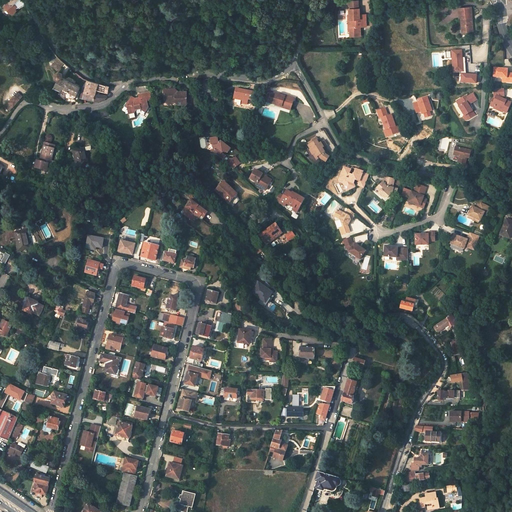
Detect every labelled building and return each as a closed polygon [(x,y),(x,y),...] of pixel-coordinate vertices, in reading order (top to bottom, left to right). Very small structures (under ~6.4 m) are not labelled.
[(8,0),(4,6),(13,14),(16,10),(16,9),(16,8),(17,7),(14,4),(17,0),(8,0)] [(349,9),(350,20),(351,20),(351,27),(350,27),(350,36),(360,36),(360,27),(366,26),(366,15),(360,15),(360,9),(358,9),(358,1),(350,1),(350,9),(349,9)] [(472,17),(471,7),(459,8),(460,18),(461,18),(461,26),(461,32),(473,31),(472,22),(471,22),(471,17),(472,17)] [(453,50),(454,73),(462,73),(463,84),(478,83),(478,73),(466,74),(465,50),(453,50)] [(59,59),(52,66),(57,70),(64,63),(59,59)] [(507,69),(493,68),(493,77),(502,77),(502,79),(506,79),(505,82),(511,82),(511,73),(506,73),(507,69)] [(58,79),(55,87),(62,91),(60,94),(66,99),(68,96),(75,99),(79,91),(81,92),(82,88),(81,88),(81,87),(69,81),(70,81),(62,77),(63,75),(62,74),(61,73),(59,73),(58,73),(56,75),(56,76),(57,77),(58,78),(58,79)] [(87,81),(85,90),(85,92),(95,94),(96,91),(98,84),(88,81),(87,81)] [(100,91),(104,92),(108,93),(109,87),(98,84),(96,91),(100,92),(100,91)] [(502,88),(492,89),(493,95),(495,96),(494,98),(492,98),(489,106),(493,108),(501,112),(502,111),(505,113),(510,102),(504,100),(504,102),(501,100),(502,98),(501,98),(501,96),(503,96),(502,88)] [(187,92),(179,93),(177,91),(175,91),(175,89),(166,90),(167,94),(164,96),(165,100),(169,100),(172,102),(176,102),(176,105),(188,105),(187,92)] [(236,89),(234,99),(235,99),(234,103),(243,104),(247,105),(247,103),(258,105),(259,102),(253,101),(255,92),(236,89)] [(10,111),(24,96),(18,91),(4,107),(10,111)] [(99,102),(106,99),(107,98),(107,96),(101,95),(102,93),(100,92),(96,91),(95,94),(94,100),(94,101),(99,102)] [(136,110),(141,109),(145,112),(149,107),(147,101),(152,100),(150,92),(139,94),(140,99),(137,100),(132,97),(128,104),(130,106),(128,109),(129,114),(135,113),(136,110)] [(285,96),(269,92),(266,103),(282,108),(281,108),(291,111),(294,98),(285,95),(285,96)] [(468,106),(476,101),(473,95),(467,98),(466,97),(458,101),(461,106),(459,107),(458,107),(464,117),(465,117),(467,120),(474,116),(468,106)] [(431,111),(426,98),(412,103),(416,116),(423,114),(425,118),(430,116),(428,112),(431,111)] [(394,124),(390,115),(387,117),(384,109),(376,112),(379,120),(381,119),(385,130),(385,131),(386,130),(389,136),(399,133),(396,126),(394,127),(394,124)] [(115,123),(123,120),(120,114),(112,117),(115,123)] [(39,157),(50,159),(54,144),(49,143),(50,138),(49,136),(47,135),(45,137),(39,157)] [(221,152),(223,150),(225,152),(227,152),(230,148),(221,141),(220,142),(217,141),(217,137),(210,138),(210,144),(214,146),(213,149),(212,150),(210,150),(210,155),(218,155),(220,156),(221,156),(232,169),(239,162),(234,156),(231,159),(229,159),(221,152)] [(311,150),(314,155),(315,154),(317,158),(320,156),(321,160),(327,163),(331,157),(328,155),(327,153),(325,153),(323,149),(322,150),(320,145),(319,143),(320,142),(318,139),(309,143),(312,149),(311,150)] [(87,161),(84,147),(72,149),(75,162),(73,162),(72,164),(72,169),(75,170),(77,170),(77,171),(88,169),(89,167),(88,165),(87,164),(84,165),(83,162),(87,161)] [(469,155),(470,150),(455,147),(453,155),(459,156),(457,162),(465,164),(467,154),(469,155)] [(50,159),(39,157),(39,160),(36,159),(34,166),(46,170),(47,162),(50,163),(50,159)] [(354,175),(351,174),(353,168),(346,165),(345,170),(344,170),(339,182),(343,184),(346,185),(350,192),(356,189),(353,182),(355,181),(360,183),(359,187),(365,189),(369,176),(363,174),(364,173),(356,170),(354,175)] [(255,185),(265,191),(270,181),(271,180),(265,177),(264,178),(260,175),(260,174),(261,173),(254,169),(249,179),(256,183),(255,185)] [(388,199),(393,194),(396,195),(398,190),(393,189),(395,181),(386,179),(385,185),(382,184),(377,190),(381,193),(379,195),(382,198),(383,197),(386,199),(388,199)] [(229,203),(237,195),(224,181),(215,190),(229,203)] [(409,203),(420,206),(420,208),(425,210),(426,204),(422,203),(424,199),(424,197),(424,196),(427,188),(417,185),(414,193),(412,192),(409,203)] [(303,198),(291,192),(290,193),(287,199),(282,196),(277,193),(273,201),(278,204),(283,207),(284,204),(293,208),(292,211),(295,213),(303,198)] [(190,198),(184,205),(186,207),(182,212),(186,215),(192,209),(201,216),(204,211),(190,198)] [(481,220),(486,209),(488,210),(490,206),(481,202),(478,207),(473,205),(469,214),(480,219),(481,220)] [(186,215),(192,221),(196,216),(199,218),(201,216),(192,209),(186,215)] [(348,213),(340,210),(338,210),(336,214),(338,217),(342,219),(345,227),(342,228),(345,235),(353,232),(350,225),(353,219),(354,220),(356,214),(350,209),(348,213)] [(511,219),(508,218),(502,234),(511,237),(511,235),(511,219)] [(266,245),(282,233),(275,224),(260,235),(266,245)] [(30,248),(25,229),(12,233),(17,251),(30,248)] [(418,244),(430,244),(430,240),(437,240),(437,230),(430,230),(430,233),(418,234),(418,244)] [(289,241),(296,236),(292,231),(285,236),(289,241)] [(453,243),(466,248),(467,245),(476,249),(481,234),(471,231),(469,238),(456,233),(453,243)] [(351,251),(363,259),(368,251),(357,243),(356,244),(355,243),(353,237),(346,240),(349,248),(352,250),(351,251)] [(119,251),(132,255),(135,244),(126,242),(121,241),(119,251)] [(154,260),(158,246),(145,243),(141,257),(154,260)] [(256,254),(260,252),(255,244),(251,246),(256,254)] [(400,247),(387,246),(387,258),(399,258),(399,256),(404,256),(404,259),(410,260),(410,248),(403,248),(403,251),(400,251),(400,247)] [(2,262),(5,264),(11,255),(6,252),(4,255),(5,256),(7,257),(6,259),(4,258),(2,262)] [(163,260),(174,263),(176,255),(169,253),(165,252),(163,260)] [(194,268),(196,259),(187,257),(184,266),(187,266),(186,269),(191,270),(192,267),(194,268)] [(85,272),(96,275),(98,268),(102,269),(103,265),(100,264),(100,263),(89,260),(85,272)] [(143,289),(145,279),(134,276),(132,285),(138,286),(138,288),(143,289)] [(265,301),(271,292),(259,284),(253,292),(265,301)] [(216,304),(219,293),(208,290),(205,301),(216,304)] [(83,307),(89,308),(91,302),(93,303),(95,297),(94,297),(95,294),(93,292),(93,293),(87,291),(86,295),(86,294),(83,307)] [(126,306),(128,296),(120,294),(116,309),(128,312),(130,307),(126,306)] [(167,309),(176,311),(178,302),(177,301),(178,297),(172,296),(171,300),(169,299),(167,309)] [(40,316),(44,307),(38,303),(26,297),(23,305),(25,306),(23,311),(32,315),(33,313),(40,316)] [(413,311),(416,301),(407,299),(406,303),(403,302),(401,308),(413,311)] [(124,316),(125,312),(116,310),(115,314),(113,321),(117,322),(117,323),(120,324),(121,322),(123,323),(124,317),(124,316)] [(168,323),(169,315),(160,313),(158,320),(168,323)] [(222,313),(220,322),(230,324),(232,315),(222,313)] [(449,316),(454,325),(455,327),(459,325),(457,322),(452,314),(449,316)] [(449,316),(445,318),(434,326),(438,332),(444,328),(443,326),(448,323),(449,325),(450,327),(454,325),(449,316)] [(88,323),(88,320),(80,318),(80,321),(79,321),(77,329),(82,331),(83,329),(83,328),(85,328),(87,329),(88,323)] [(0,332),(6,336),(12,324),(3,320),(0,326),(0,325),(0,332)] [(161,336),(171,339),(173,330),(171,329),(172,326),(164,324),(161,336)] [(208,337),(211,327),(200,324),(197,334),(208,337)] [(25,337),(28,331),(18,327),(16,333),(25,337)] [(251,331),(240,329),(239,333),(237,334),(237,337),(238,339),(238,342),(249,344),(251,331)] [(106,349),(119,353),(122,342),(119,341),(120,338),(112,336),(109,335),(106,349)] [(270,350),(271,340),(263,339),(263,349),(261,349),(261,358),(270,358),(270,362),(277,362),(277,351),(271,351),(270,350)] [(49,348),(58,351),(60,344),(51,341),(49,348)] [(460,353),(456,342),(451,343),(455,355),(460,353)] [(165,360),(168,349),(154,345),(151,356),(165,360)] [(201,361),(204,349),(193,347),(190,358),(194,359),(192,365),(197,367),(199,367),(200,364),(199,364),(200,361),(201,361)] [(314,358),(314,347),(300,347),(300,360),(305,360),(305,358),(314,358)] [(116,374),(120,359),(102,354),(100,361),(107,363),(105,372),(116,374)] [(66,365),(76,368),(79,358),(68,355),(66,365)] [(363,368),(365,362),(354,358),(353,364),(356,365),(356,366),(363,368)] [(142,377),(145,365),(137,363),(133,378),(137,380),(139,380),(140,380),(141,376),(142,377)] [(47,386),(49,376),(39,373),(36,384),(47,386)] [(195,386),(197,375),(187,373),(185,383),(195,386)] [(282,387),(287,388),(288,379),(294,379),(294,378),(294,373),(288,373),(288,375),(283,375),(282,387)] [(468,381),(467,373),(458,375),(451,376),(452,382),(463,380),(463,382),(468,381)] [(342,401),(351,404),(352,402),(354,402),(354,399),(354,397),(352,396),(357,382),(356,382),(357,380),(352,379),(351,380),(349,380),(342,401)] [(137,388),(135,388),(134,394),(136,394),(138,395),(138,398),(142,399),(144,393),(154,396),(155,392),(157,392),(158,387),(149,385),(149,386),(146,385),(147,382),(140,380),(139,380),(137,388)] [(470,390),(468,381),(463,382),(463,380),(461,381),(462,390),(470,390)] [(323,393),(322,397),(321,399),(330,402),(335,387),(321,387),(319,392),(323,393)] [(236,398),(238,390),(221,388),(220,395),(225,396),(225,397),(236,398)] [(180,409),(188,411),(191,401),(195,402),(198,393),(183,389),(179,405),(181,406),(180,409)] [(264,390),(247,390),(247,400),(251,401),(251,398),(258,398),(258,401),(264,401),(264,400),(264,399),(266,399),(265,400),(270,400),(270,389),(264,389),(264,390)] [(94,399),(103,402),(108,403),(109,398),(112,399),(113,395),(96,390),(94,399)] [(444,398),(461,398),(461,390),(448,390),(449,391),(444,391),(444,390),(438,390),(438,400),(444,400),(444,398)] [(69,402),(71,396),(55,392),(54,397),(52,396),(51,400),(53,400),(52,403),(64,406),(65,401),(69,402)] [(31,404),(34,396),(28,394),(25,402),(31,404)] [(22,409),(29,412),(31,404),(25,402),(22,409)] [(325,419),(329,406),(323,404),(320,404),(318,409),(321,410),(319,414),(322,415),(321,418),(325,419)] [(135,417),(147,420),(148,414),(147,414),(148,409),(137,406),(135,417)] [(302,417),(303,408),(287,407),(287,416),(302,417)] [(0,437),(9,441),(10,438),(15,426),(18,418),(0,409),(0,437)] [(478,418),(478,413),(468,413),(461,413),(461,411),(450,411),(450,421),(469,421),(469,418),(478,418)] [(107,423),(114,425),(116,419),(116,417),(109,415),(107,423)] [(53,429),(58,430),(60,422),(58,421),(59,419),(47,417),(46,417),(43,430),(43,431),(51,433),(52,432),(53,429)] [(116,435),(129,439),(132,426),(132,423),(127,422),(127,423),(120,421),(116,435)] [(101,427),(94,425),(92,433),(90,432),(85,431),(81,445),(86,446),(87,446),(88,446),(87,451),(94,453),(97,443),(91,441),(93,436),(98,437),(101,427)] [(15,440),(20,428),(15,426),(10,438),(15,440)] [(184,434),(184,433),(180,432),(180,431),(177,430),(176,431),(173,431),(171,442),(182,444),(184,434)] [(281,440),(279,440),(282,431),(276,431),(270,451),(275,452),(273,458),(283,461),(288,446),(280,443),(281,440)] [(440,433),(426,432),(425,443),(431,443),(432,439),(439,440),(440,433)] [(229,435),(219,434),(217,445),(228,447),(228,440),(229,435)] [(20,456),(23,449),(13,444),(10,451),(16,453),(15,454),(16,455),(20,456)] [(421,464),(425,464),(428,464),(429,454),(422,454),(422,458),(415,458),(414,464),(412,464),(411,470),(418,470),(419,467),(421,467),(421,464)] [(135,476),(139,461),(126,458),(122,473),(124,473),(135,476)] [(31,466),(46,473),(49,467),(34,460),(31,466)] [(178,478),(181,465),(170,462),(167,475),(178,478)] [(320,481),(317,488),(332,492),(333,492),(334,492),(335,491),(336,490),(337,488),(338,485),(339,484),(340,483),(340,481),(339,480),(340,478),(319,472),(317,480),(320,481)] [(405,478),(405,482),(430,479),(429,475),(430,474),(430,473),(429,473),(411,475),(411,472),(406,473),(405,478)] [(117,503),(129,506),(137,476),(135,476),(124,473),(117,503)] [(46,495),(50,479),(36,475),(34,482),(36,482),(35,487),(33,486),(32,491),(46,495)] [(372,496),(378,497),(379,493),(383,495),(385,491),(374,488),(373,492),(372,496)] [(192,503),(194,494),(183,491),(182,495),(181,495),(179,498),(181,499),(178,511),(182,511),(187,511),(189,507),(192,508),(193,503),(192,503)] [(422,499),(423,508),(427,507),(426,505),(429,505),(429,507),(434,506),(435,509),(441,508),(439,499),(438,499),(437,493),(427,494),(428,499),(426,499),(426,498),(422,499)]
